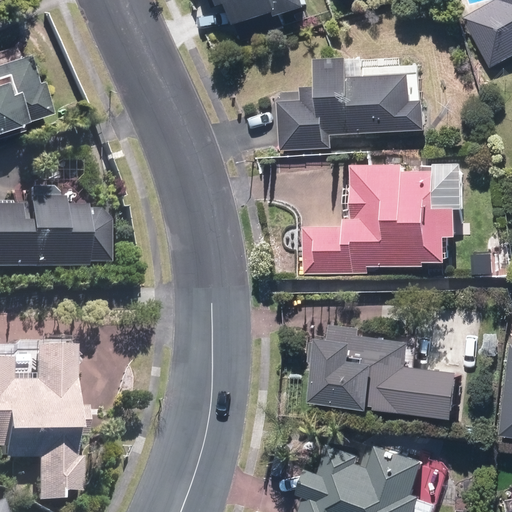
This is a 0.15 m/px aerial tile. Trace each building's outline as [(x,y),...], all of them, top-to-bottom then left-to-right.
[(234,1),(242,27),(313,2),(312,0),(227,0),(228,3),(234,1)] [(511,0),(490,0),(463,16),(496,73),(511,63),(511,0)] [(0,127),(49,114),(30,44),(0,52),(0,127)] [(303,97),(281,96),(279,154),(336,157),(337,131),(430,132),(433,99),(417,99),(418,75),(369,72),(370,54),(318,52),(317,81),(304,81),(303,97)] [(412,167),(412,160),(355,158),(354,214),(347,214),(347,223),(302,222),(302,275),(372,275),(372,265),(430,266),(430,261),(451,262),(451,236),(471,237),(471,223),(465,223),(470,162),(439,161),(438,168),(412,167)] [(0,271),(87,277),(87,265),(112,267),(116,183),(53,179),(53,189),(24,187),(23,212),(0,210),(0,271)] [(501,250),(473,248),(471,272),(499,274),(501,250)] [(324,320),(323,337),(311,336),(310,362),(321,363),(319,399),(386,404),(386,394),(416,396),(420,337),(366,333),(367,322),(324,320)] [(0,463),(34,466),(31,503),(60,505),(61,493),(82,494),(85,454),(75,454),(76,438),(86,439),(88,408),(72,407),(76,348),(34,345),(31,384),(7,382),(9,353),(0,352),(0,463)] [(322,465),(309,461),(298,490),(306,493),(298,511),(438,511),(458,460),(374,428),(367,447),(334,435),(322,465)]
